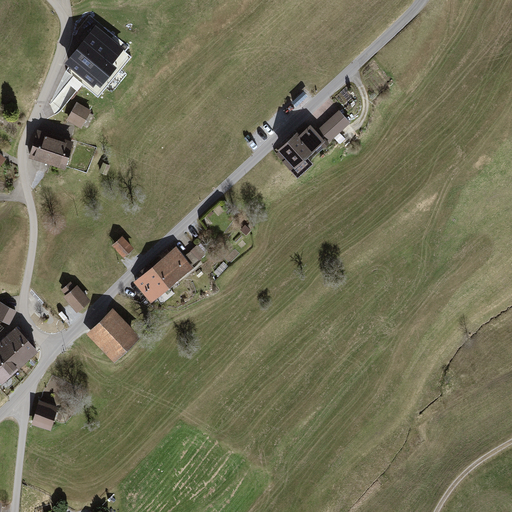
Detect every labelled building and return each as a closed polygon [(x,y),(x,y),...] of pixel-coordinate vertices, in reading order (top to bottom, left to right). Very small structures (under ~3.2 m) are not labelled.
[(96,23),(62,64),(79,79),(87,86),(103,66),(116,51),(121,45),(96,23)] [(128,60),(116,51),(103,66),(110,71),(115,75),(128,60)] [(110,71),(103,66),(87,86),(79,79),(77,82),(93,94),(110,71)] [(76,105),(68,120),(82,128),(91,114),(76,105)] [(338,112),(319,132),(330,144),(351,123),(338,112)] [(325,142),(311,127),(301,137),(299,134),(277,155),(299,179),(314,165),(308,159),(325,142)] [(35,145),(68,156),(72,142),(39,132),(35,145)] [(31,157),(65,168),(68,156),(35,145),(31,157)] [(110,167),(103,164),(99,173),(107,176),(110,167)] [(124,238),(114,247),(126,260),(136,251),(124,238)] [(196,248),(191,252),(199,262),(205,256),(196,248)] [(162,262),(177,281),(192,269),(177,250),(162,262)] [(177,281),(162,262),(153,269),(169,288),(177,281)] [(169,288),(153,269),(135,284),(151,303),(169,288)] [(62,291),(67,297),(76,289),(71,283),(62,291)] [(67,297),(65,298),(77,313),(90,302),(78,288),(76,289),(67,297)] [(0,303),(0,320),(9,325),(16,311),(0,303)] [(114,311),(87,336),(116,365),(142,340),(114,311)] [(13,334),(33,355),(39,350),(19,329),(13,334)] [(33,355),(13,334),(4,342),(24,364),(33,355)] [(24,364),(4,342),(0,345),(0,362),(12,375),(24,364)] [(12,375),(0,362),(0,380),(2,383),(12,375)] [(42,402),(36,424),(56,429),(62,408),(42,402)]
